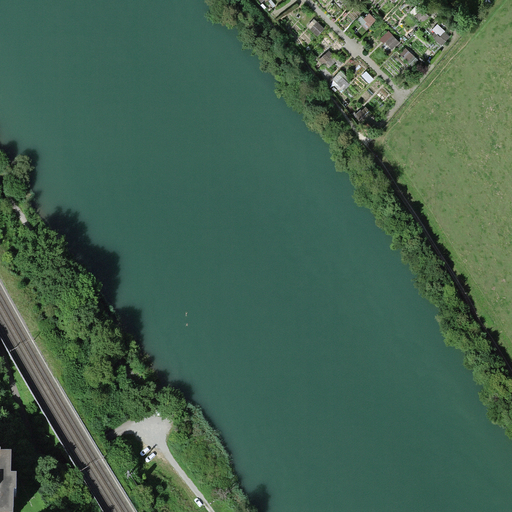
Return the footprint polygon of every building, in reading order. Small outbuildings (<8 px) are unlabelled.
[(422,22),(427,16),(416,7),(411,13),(422,22)] [(367,29),(375,20),(369,15),(365,20),(361,17),(358,20),(367,29)] [(318,35),(324,29),(314,20),(309,26),(318,35)] [(441,44),(449,37),(438,26),(434,30),(436,32),(432,36),(441,44)] [(392,48),(398,43),(388,33),(381,40),(384,43),(385,41),(392,48)] [(417,60),(405,49),(400,55),(412,66),(417,60)] [(337,60),(329,51),(320,60),(323,63),(325,62),(329,67),(337,60)] [(342,92),(349,85),(343,79),(336,86),(342,92)] [(361,110),(355,116),(363,124),(369,119),(361,110)] [(0,511),(9,511),(10,502),(13,502),(14,483),(9,483),(9,456),(0,455),(0,511)]
